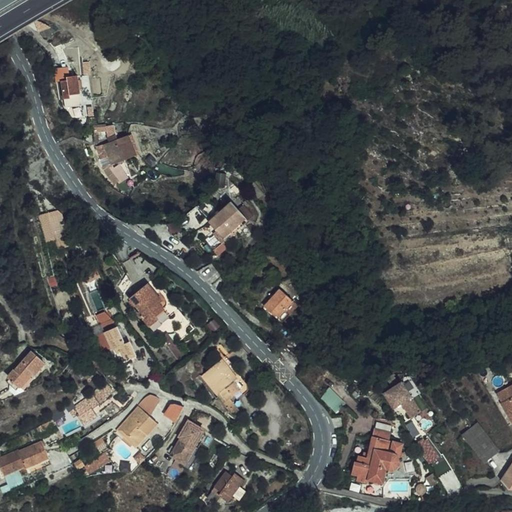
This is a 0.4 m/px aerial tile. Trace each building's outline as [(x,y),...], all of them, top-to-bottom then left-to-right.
[(69,81),(63,83),(66,101),(74,99),(73,95),(83,94),(80,75),(68,78),(69,81)] [(405,87),(398,83),(395,89),(402,92),(405,87)] [(117,103),(112,99),(104,110),(110,114),(117,103)] [(128,136),(116,140),(112,127),(102,130),(103,144),(99,145),(103,155),(106,165),(134,156),(128,136)] [(103,155),(99,145),(92,148),(96,157),(103,155)] [(212,221),(226,234),(241,228),(247,223),(230,203),(212,221)] [(61,208),(39,214),(48,242),(70,236),(61,208)] [(241,228),(226,234),(212,221),(209,223),(226,241),(241,228)] [(161,278),(143,296),(152,307),(149,310),(166,330),(184,314),(178,309),(181,306),(177,301),(181,296),(174,287),(171,289),(161,278)] [(266,303),(262,308),(280,322),(287,314),(283,311),(291,302),(277,291),(273,296),(268,292),(265,296),(267,298),(264,301),(266,303)] [(125,318),(112,323),(124,345),(130,344),(134,353),(144,349),(138,334),(133,336),(125,318)] [(52,358),(36,349),(17,369),(14,368),(8,375),(26,390),(52,358)] [(237,400),(248,392),(249,384),(225,354),(220,359),(237,379),(233,382),(239,390),(233,395),(237,400)] [(233,382),(237,379),(220,359),(199,376),(214,396),(219,393),(225,401),(233,395),(239,390),(233,382)] [(425,412),(406,385),(405,383),(386,392),(392,390),(392,392),(386,394),(387,397),(395,411),(404,406),(413,420),(425,412)] [(0,393),(0,397),(4,403),(25,391),(15,385),(0,393)] [(320,398),(337,414),(346,405),(329,387),(320,398)] [(511,387),(497,395),(500,402),(500,404),(501,406),(510,424),(511,423),(511,387)] [(101,393),(77,409),(81,414),(88,410),(95,420),(106,413),(100,404),(106,400),(101,393)] [(140,426),(145,431),(155,419),(138,406),(121,427),(132,436),(140,426)] [(196,445),(204,431),(189,422),(180,437),(182,438),(172,456),(178,459),(186,463),(187,460),(190,462),(199,447),(196,445)] [(485,460),(497,451),(478,424),(465,434),(485,460)] [(132,436),(121,427),(117,432),(134,445),(145,431),(140,426),(132,436)] [(368,478),(381,481),(385,464),(387,464),(389,463),(391,462),(393,460),(394,458),(393,456),(393,453),(391,452),(389,450),(392,438),(389,437),(391,430),(376,426),(368,453),(361,451),(359,459),(356,458),(351,471),(356,473),(356,478),(367,481),(368,478)] [(205,432),(203,431),(196,445),(199,447),(205,435),(205,432)] [(452,437),(452,440),(453,442),(462,433),(461,432),(459,431),(457,431),(455,432),(453,434),(452,435),(452,437)] [(462,433),(453,442),(455,443),(457,444),(459,444),(462,443),(463,441),(464,439),(464,437),(463,435),(462,433)] [(430,435),(418,441),(429,462),(441,456),(430,435)] [(389,463),(387,464),(385,464),(397,466),(403,440),(392,438),(389,450),(391,452),(393,453),(393,456),(394,458),(393,460),(391,462),(389,463)] [(42,441),(0,460),(0,463),(6,478),(28,468),(32,477),(54,467),(42,441)] [(75,460),(79,468),(86,464),(90,472),(110,462),(101,446),(75,460)] [(165,464),(171,455),(169,454),(166,459),(162,457),(159,461),(163,463),(159,471),(168,475),(172,468),(165,464)] [(172,456),(171,455),(165,464),(172,468),(178,459),(172,456)] [(225,474),(216,487),(223,493),(221,496),(232,503),(246,483),(235,476),(232,479),(225,474)]
